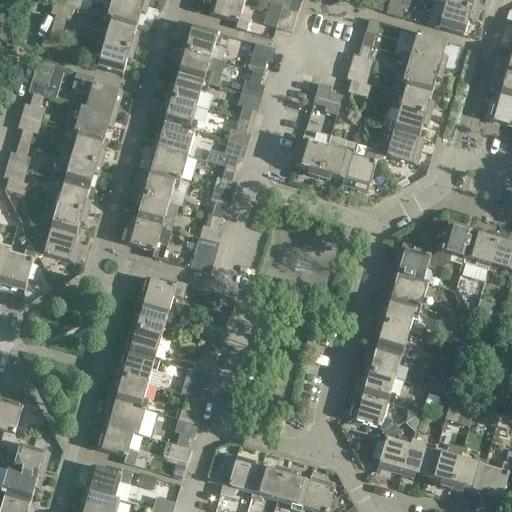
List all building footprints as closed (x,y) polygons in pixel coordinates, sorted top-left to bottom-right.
[(55,0),(54,4),(74,9),(76,0),(55,0)] [(148,5),(131,0),(112,0),(107,19),(136,27),(140,15),(145,16),(148,5)] [(212,0),(208,16),(237,25),(235,30),(246,33),(250,19),(240,17),(245,1),(245,0),(244,0),(212,0)] [(290,0),(287,13),(298,16),(301,3),(291,0),(290,0)] [(384,0),(369,0),(367,10),(381,14),(384,0)] [(411,0),(400,0),(399,5),(409,8),(411,0)] [(436,0),(435,2),(445,5),(475,14),(478,3),(473,2),(473,0),(436,0)] [(92,4),(89,13),(100,16),(103,8),(92,4)] [(475,14),(445,5),(441,20),(436,19),(433,29),(463,38),(467,24),(472,25),(475,14)] [(280,11),(268,7),(263,26),(275,30),(280,11)] [(287,13),(280,11),(275,30),(292,35),(298,16),(287,13)] [(55,17),(56,17),(52,29),(62,32),(65,20),(55,17)] [(93,41),(105,45),(134,53),(138,42),(133,41),(136,27),(107,19),(100,17),(93,41)] [(222,36),(178,24),(174,39),(183,42),(180,51),(210,60),(214,45),(219,47),(222,36)] [(62,32),(52,29),(49,41),(49,42),(58,44),(62,32)] [(376,37),(365,34),(362,46),(372,49),(376,37)] [(446,43),(417,35),(409,60),(444,70),(447,59),(442,57),(446,43)] [(134,53),(105,45),(101,59),(96,58),(93,68),(123,77),(126,63),(131,64),(134,53)] [(372,49),(362,46),(358,58),(369,61),(372,49)] [(210,60),(180,51),(177,62),(182,64),(178,77),(208,86),(210,76),(205,74),(210,60)] [(511,55),(510,64),(505,62),(502,73),(511,76),(511,55)] [(256,60),(253,72),(263,75),(266,63),(256,60)] [(444,70),(409,60),(402,84),(432,93),(435,80),(440,81),(444,70)] [(37,64),(29,94),(33,96),(43,98),(48,100),(57,69),(37,64)] [(263,75),(253,72),(249,85),(259,88),(263,75)] [(511,76),(502,73),(498,84),(503,86),(500,98),(500,99),(511,102),(511,76)] [(95,81),(84,77),(80,91),(90,94),(85,110),(85,111),(115,119),(122,95),(93,86),(95,81)] [(208,86),(178,77),(174,90),(170,89),(166,100),(196,108),(200,94),(205,96),(208,86)] [(351,82),(351,83),(348,95),(357,97),(361,85),(351,82)] [(432,93),(402,84),(400,94),(404,96),(400,109),(430,118),(433,108),(428,106),(432,93)] [(371,88),(361,85),(357,97),(367,100),(371,88)] [(330,94),(327,104),(339,108),(342,98),(330,94)] [(43,98),(33,96),(30,108),(39,111),(43,98)] [(495,97),(487,122),(511,129),(511,102),(500,99),(500,98),(495,97)] [(196,108),(166,100),(163,111),(168,112),(164,125),(194,134),(197,124),(192,123),(196,108)] [(339,108),(327,104),(324,114),(336,117),(339,108)] [(242,108),(239,120),(249,123),(252,111),(242,108)] [(81,109),(74,133),(103,142),(104,142),(107,129),(112,130),(115,119),(85,111),(85,110),(81,109)] [(430,118),(400,109),(396,124),(391,123),(388,133),(393,135),(393,134),(418,142),(418,141),(422,128),(426,129),(430,118)] [(18,130),(23,132),(33,134),(32,135),(37,137),(41,124),(21,119),(18,130)] [(249,123),(239,120),(235,133),(245,135),(249,123)] [(194,134),(164,125),(160,138),(155,137),(152,148),(187,158),(194,134)] [(33,134),(23,132),(19,144),(29,147),(32,135),(33,134)] [(103,142),(74,133),(71,144),(75,145),(71,160),(101,168),(108,143),(104,142),(103,142)] [(393,134),(393,135),(389,149),(379,146),(374,149),(381,161),(386,159),(416,168),(423,142),(418,141),(418,142),(393,134)] [(314,141),(303,138),(295,168),(308,172),(307,177),(318,180),(326,151),(312,146),(314,141)] [(330,140),(326,151),(318,180),(329,183),(331,179),(343,182),(344,182),(351,157),(352,157),(353,154),(343,151),(345,144),(330,140)] [(29,147),(19,144),(16,157),(26,159),(29,147)] [(187,158),(152,148),(149,159),(154,161),(150,174),(180,182),(187,158)] [(381,161),(374,149),(368,152),(366,162),(352,157),(351,157),(344,182),(343,182),(342,187),(367,195),(376,165),(381,161)] [(62,174),(60,182),(94,192),(101,168),(71,160),(60,157),(55,172),(62,174)] [(229,157),(225,169),(235,172),(238,159),(229,157)] [(9,180),(19,183),(24,185),(27,173),(7,167),(4,179),(9,180)] [(235,172),(225,169),(221,181),(231,184),(235,172)] [(180,182),(150,174),(146,187),(142,186),(139,197),(168,205),(172,191),(177,193),(180,182)] [(19,183),(9,180),(5,193),(15,196),(19,183)] [(94,192),(60,182),(57,193),(62,194),(57,208),(87,217),(94,192)] [(29,186),(24,185),(19,183),(15,196),(25,199),(29,186)] [(168,205),(139,197),(135,208),(140,209),(136,222),(136,223),(161,230),(161,231),(166,232),(169,222),(164,220),(168,205)] [(214,205),(211,218),(221,221),(224,208),(214,205)] [(87,217),(57,208),(53,222),(49,221),(46,232),(50,233),(50,232),(76,239),(79,226),(84,228),(87,217)] [(221,221),(211,218),(207,230),(217,232),(221,221)] [(132,221),(125,246),(154,254),(152,260),(163,263),(166,250),(156,247),(161,231),(161,230),(136,223),(136,222),(132,221)] [(440,254),(434,257),(441,270),(447,267),(450,257),(464,261),(472,237),(474,232),(448,225),(440,254)] [(50,232),(50,233),(46,247),(37,244),(31,248),(38,260),(44,257),(73,265),(80,240),(76,239),(50,232)] [(485,240),(472,237),(464,261),(462,266),(488,273),(498,239),(486,236),(485,240)] [(508,242),(498,239),(488,273),(511,279),(511,248),(507,247),(508,242)] [(200,240),(191,270),(210,275),(219,246),(200,240)] [(38,260),(31,248),(26,250),(24,260),(9,256),(0,285),(25,292),(33,263),(38,260)] [(11,251),(0,248),(0,284),(0,285),(9,256),(11,251)] [(400,251),(392,276),(422,284),(426,270),(436,273),(441,270),(434,257),(429,259),(400,251)] [(422,284),(392,276),(390,287),(394,288),(391,302),(420,310),(427,285),(422,284)] [(59,278),(52,282),(56,288),(63,285),(59,278)] [(174,289),(145,281),(138,307),(142,308),(143,307),(168,314),(168,313),(173,298),(182,300),(186,287),(176,284),(174,289)] [(479,301),(477,311),(489,314),(492,305),(479,301)] [(420,310),(391,302),(387,315),(382,313),(379,325),(408,333),(412,319),(417,320),(420,310)] [(143,307),(142,308),(139,320),(134,319),(131,330),(161,338),(165,324),(170,325),(173,315),(168,313),(168,314),(143,307)] [(489,314),(477,311),(474,321),(486,325),(489,314)] [(210,313),(207,324),(226,329),(229,318),(210,313)] [(444,330),(454,333),(458,321),(448,318),(444,330)] [(511,321),(505,319),(502,328),(511,331),(511,330),(511,321)] [(468,324),(458,321),(454,333),(464,336),(468,324)] [(408,333),(379,325),(376,335),(381,336),(377,350),(406,358),(409,349),(404,347),(408,333)] [(161,338),(131,330),(125,354),(158,364),(161,354),(157,353),(161,338)] [(207,338),(203,351),(214,354),(217,341),(207,338)] [(447,357),(457,360),(461,348),(451,345),(447,357)] [(406,358),(377,350),(373,363),(368,362),(365,372),(394,381),(399,367),(403,368),(406,358)] [(214,354),(203,351),(200,363),(210,366),(214,354)] [(158,364),(125,354),(117,379),(147,387),(151,373),(156,374),(158,364)] [(186,372),(179,396),(190,399),(200,402),(203,390),(208,392),(212,379),(186,372)] [(394,381),(365,372),(362,384),(366,385),(363,398),(363,399),(387,406),(392,408),(395,397),(399,399),(403,384),(394,381)] [(427,391),(437,393),(441,381),(431,378),(427,391)] [(147,387),(117,379),(114,390),(119,391),(116,404),(145,412),(147,403),(143,401),(147,387)] [(450,384),(441,381),(437,393),(447,396),(450,384)] [(380,430),(383,436),(396,429),(393,423),(383,420),(387,406),(363,399),(363,398),(358,396),(351,422),(380,430)] [(200,402),(190,399),(186,411),(196,414),(200,402)] [(23,408),(0,400),(0,432),(4,434),(1,443),(4,449),(17,442),(14,437),(23,408)] [(450,402),(449,405),(447,412),(460,416),(462,406),(450,402)] [(145,412),(116,404),(112,417),(107,416),(104,427),(133,435),(133,436),(138,437),(145,412)] [(415,415),(405,412),(405,424),(414,419),(415,415)] [(460,416),(447,412),(444,422),(457,426),(460,416)] [(498,416),(486,412),(483,423),(495,426),(498,416)] [(499,418),(496,429),(505,431),(509,420),(499,418)] [(413,421),(404,426),(412,434),(416,424),(413,421)] [(178,422),(175,434),(179,435),(176,447),(186,450),(189,438),(194,439),(198,428),(178,422)] [(133,435),(104,427),(97,452),(125,460),(124,465),(134,468),(138,455),(129,452),(133,436),(133,435)] [(399,434),(396,429),(383,436),(386,440),(377,471),(402,478),(411,448),(410,447),(397,443),(399,434)] [(19,447),(17,442),(4,449),(7,455),(16,458),(12,471),(12,472),(42,481),(50,456),(19,447)] [(411,443),(410,447),(411,448),(402,478),(413,481),(415,476),(428,480),(436,450),(411,443)] [(167,445),(163,458),(187,465),(191,451),(186,450),(186,451),(167,445)] [(446,453),(436,450),(428,480),(441,484),(440,488),(450,492),(459,462),(444,457),(446,453)] [(262,466),(237,459),(228,488),(223,486),(220,497),(233,501),(236,491),(252,496),(253,496),(260,471),(261,471),(262,466)] [(473,466),(459,462),(450,492),(462,495),(463,490),(476,494),(483,469),(484,469),(485,464),(475,461),(473,466)] [(500,474),(484,469),(483,469),(476,494),(474,498),(500,506),(508,477),(511,477),(511,466),(503,464),(500,474)] [(120,476),(92,468),(85,493),(114,501),(118,487),(128,490),(132,476),(121,473),(120,476)] [(8,470),(1,495),(31,504),(35,491),(39,492),(42,481),(12,472),(12,471),(8,470)] [(274,475),(261,471),(260,471),(253,496),(252,496),(251,501),(261,503),(263,499),(278,503),(286,473),(275,470),(274,475)] [(297,476),(286,473),(278,503),(292,507),(290,511),(301,511),(302,510),(309,485),(308,485),(296,481),(297,476)] [(140,477),(137,488),(153,493),(156,481),(140,477)] [(309,480),(308,485),(309,485),(302,510),(308,511),(327,511),(335,487),(309,480)] [(114,501),(85,493),(81,504),(86,505),(84,511),(116,511),(119,502),(114,501)] [(28,511),(31,504),(1,495),(0,498),(0,505),(3,506),(0,511),(28,511)] [(170,511),(174,500),(154,495),(150,508),(166,511),(170,511)]
